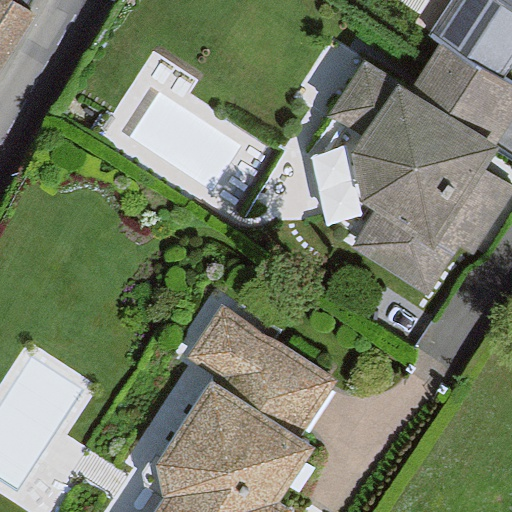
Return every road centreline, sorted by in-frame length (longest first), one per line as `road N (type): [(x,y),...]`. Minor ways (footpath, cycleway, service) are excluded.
road 1 (residential): [(0,146),(84,0)]
road 2 (residential): [(511,253),(427,382)]
